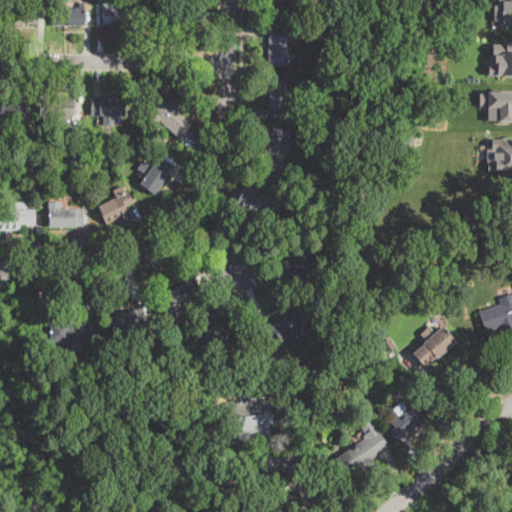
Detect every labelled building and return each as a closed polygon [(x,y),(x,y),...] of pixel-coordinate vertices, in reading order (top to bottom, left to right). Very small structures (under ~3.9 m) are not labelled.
[(39,10),(39,24),(6,23),(7,0),(13,0),(13,6),(39,7),(39,10)] [(139,0),(140,7),(141,26),(123,27),(123,24),(103,25),(102,2),(102,1),(108,1),(108,0),(121,0),(121,6),(130,6),(129,0),(139,0)] [(180,0),(180,5),(202,5),(202,23),(158,24),(158,6),(166,6),(166,0),(180,0)] [(290,0),(290,18),(273,19),(273,0),(290,0)] [(511,0),(511,25),(509,25),(509,29),(501,29),(501,25),(499,25),(499,21),(493,21),(494,6),(499,6),(499,0),(511,0)] [(65,25),(54,26),(53,8),(84,6),(85,24),(65,25)] [(434,33),(430,48),(418,45),(422,30),(434,33)] [(288,64),(270,65),(269,34),(285,34),(288,34),(288,64)] [(511,42),(492,42),(492,54),(488,54),(487,73),(511,73),(511,42)] [(286,104),(285,113),(278,112),(278,108),(269,108),(271,82),(287,83),(286,104)] [(511,91),(479,92),(479,105),(487,104),(487,119),(511,119),(511,91)] [(126,96),(125,116),(114,116),(114,125),(102,125),(103,116),(91,115),(92,98),(100,99),(100,95),(126,96)] [(73,122),(73,126),(40,125),(41,96),(74,98),(73,122)] [(162,97),(191,124),(179,137),(160,120),(157,124),(146,114),(162,97)] [(3,129),(1,129),(0,120),(0,103),(25,100),(28,119),(10,122),(11,128),(3,129)] [(413,120),(403,120),(402,110),(412,109),(413,120)] [(289,131),(284,162),(276,161),(277,154),(265,152),(269,127),(289,131)] [(487,169),(511,169),(511,137),(488,137),(487,169)] [(161,185),(155,194),(140,184),(160,156),(174,167),(161,185)] [(115,220),(107,224),(98,206),(117,197),(114,190),(124,185),(133,203),(126,207),(129,213),(115,220)] [(277,199),(273,211),(262,207),(259,213),(237,205),(244,186),(277,199)] [(61,201),(61,209),(84,208),(84,211),(84,225),(50,226),(50,202),(61,201)] [(22,202),(22,209),(35,209),(36,224),(20,225),(21,229),(0,229),(0,210),(11,210),(11,203),(22,202)] [(316,239),(317,257),(319,257),(319,268),(312,269),(314,290),(294,292),(293,274),(295,274),(294,255),(295,255),(294,241),(316,239)] [(409,278),(402,284),(398,279),(405,273),(409,278)] [(183,314),(173,320),(160,299),(195,277),(203,291),(178,307),(183,314)] [(511,330),(502,335),(499,327),(486,332),(478,311),(500,303),(499,298),(511,293),(511,330)] [(146,318),(148,327),(140,329),(139,326),(115,333),(110,317),(143,308),(146,318)] [(300,308),(309,323),(272,347),(263,333),(271,328),(270,326),(285,316),(286,318),(300,308)] [(247,328),(241,348),(201,338),(206,320),(247,328)] [(68,322),(68,324),(91,324),(91,341),(51,341),(51,322),(68,322)] [(442,326),(456,341),(437,358),(434,356),(424,366),(419,361),(413,353),(426,341),(420,334),(429,326),(435,332),(442,326)] [(338,350),(337,357),(329,356),(330,348),(338,350)] [(189,364),(183,367),(180,359),(185,357),(189,364)] [(55,374),(46,374),(46,364),(55,364),(55,374)] [(298,382),(297,400),(276,398),(278,381),(298,382)] [(268,399),(269,406),(271,406),(273,424),(270,424),(271,439),(261,440),(259,431),(249,433),(250,439),(240,440),(238,429),(230,430),(227,403),(234,402),(233,400),(252,398),(252,399),(268,397),(268,399)] [(418,397),(432,413),(403,437),(390,422),(398,415),(393,409),(401,402),(406,408),(418,397)] [(361,467),(346,477),(334,460),(365,438),(363,436),(366,434),(361,427),(371,420),(390,447),(361,467)] [(139,464),(118,470),(115,460),(136,454),(139,464)]
